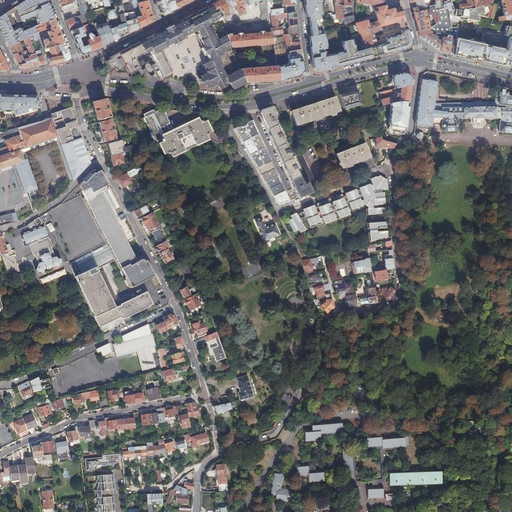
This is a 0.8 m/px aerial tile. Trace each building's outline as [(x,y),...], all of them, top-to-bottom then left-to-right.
[(46,21),(54,18),(52,13),(46,0),(24,0),(22,1),(15,6),(18,14),(20,19),(20,20),(34,14),(36,17),(35,18),(38,25),(40,24),(46,21)] [(62,6),(64,12),(79,7),(76,0),(72,1),(72,2),(62,6)] [(84,0),(76,0),(79,7),(82,15),(84,14),(89,12),(84,0)] [(128,0),(130,4),(123,6),(123,8),(124,13),(127,13),(128,17),(136,15),(135,13),(133,4),(132,0),(131,0),(128,0)] [(142,15),(136,17),(137,18),(139,28),(146,24),(151,22),(153,18),(147,0),(145,0),(138,2),(133,4),(135,13),(138,12),(137,8),(138,8),(139,8),(140,11),(141,11),(141,14),(142,15)] [(157,0),(161,13),(165,14),(174,10),(177,8),(174,3),(173,0),(157,0)] [(173,0),(174,3),(177,8),(193,0),(173,0)] [(223,0),(218,0),(213,3),(214,5),(216,12),(219,11),(221,10),(222,12),(223,15),(228,13),(227,9),(223,0)] [(227,0),(232,11),(237,10),(239,16),(246,14),(241,0),(246,0),(248,4),(260,0),(262,0),(263,2),(260,3),(262,15),(261,18),(259,17),(254,18),(254,22),(269,19),(269,13),(267,1),(266,0),(227,0)] [(266,0),(267,1),(269,13),(271,13),(271,15),(277,15),(283,14),(283,8),(271,10),(271,7),(272,7),(272,4),(273,4),(272,0),(281,0),(282,6),(288,5),(289,10),(286,11),(286,13),(287,13),(295,12),(293,0),(266,0)] [(304,0),(305,5),(305,6),(306,15),(307,15),(307,17),(309,17),(320,15),(321,15),(322,14),(321,11),(321,12),(320,8),(321,7),(319,0),(304,0)] [(343,0),(344,6),(343,6),(343,13),(343,17),(344,19),(345,22),(354,20),(353,15),(352,7),(352,6),(352,3),(350,2),(347,2),(346,0),(350,0),(350,1),(353,1),(352,0),(343,0)] [(409,0),(412,8),(416,7),(417,9),(421,9),(421,6),(424,6),(423,2),(422,0),(409,0)] [(427,0),(428,1),(429,0),(435,0),(435,1),(436,4),(429,6),(429,9),(434,7),(440,6),(438,0),(427,0)] [(465,0),(466,3),(458,4),(458,8),(468,8),(473,7),(471,0),(465,0)] [(511,0),(500,0),(503,16),(511,14),(511,0)] [(490,2),(489,6),(487,15),(486,17),(492,18),(496,3),(490,2)] [(212,3),(179,21),(180,23),(213,6),(212,3)] [(335,3),(334,3),(336,14),(343,13),(343,6),(339,5),(335,3)] [(108,24),(112,36),(113,41),(123,36),(121,32),(120,30),(123,29),(124,31),(123,31),(125,35),(129,33),(127,28),(128,27),(127,24),(126,21),(124,13),(123,8),(123,6),(122,5),(118,6),(119,9),(118,9),(122,24),(118,25),(118,24),(115,25),(116,26),(113,27),(112,24),(111,24),(111,22),(110,23),(109,19),(108,19),(107,19),(108,24)] [(186,35),(196,30),(213,61),(206,65),(209,71),(207,72),(201,76),(202,78),(200,79),(203,86),(205,85),(206,87),(209,85),(211,87),(214,86),(215,88),(219,87),(219,88),(221,87),(222,89),(226,87),(225,85),(227,84),(226,83),(229,81),(232,88),(235,87),(236,88),(246,83),(240,69),(231,47),(226,35),(230,34),(227,27),(223,15),(221,16),(219,11),(216,12),(214,5),(213,6),(180,23),(186,35)] [(378,22),(379,26),(391,23),(397,21),(398,23),(399,22),(400,27),(403,27),(406,25),(406,23),(401,6),(387,10),(386,5),(380,6),(374,8),(377,21),(378,22)] [(449,18),(450,28),(456,27),(458,17),(460,16),(466,17),(465,19),(473,20),(474,18),(474,16),(477,16),(476,14),(479,13),(487,15),(489,6),(482,5),(473,7),(468,8),(458,8),(452,9),(447,9),(449,18)] [(14,6),(5,13),(5,14),(10,25),(13,23),(12,20),(11,17),(14,15),(15,19),(16,22),(20,20),(20,19),(18,14),(15,6),(14,6)] [(413,12),(412,12),(418,30),(429,28),(425,10),(424,6),(421,6),(421,9),(417,9),(416,7),(412,8),(413,12)] [(427,15),(432,14),(435,24),(436,22),(438,20),(435,10),(434,7),(429,9),(426,10),(427,15)] [(113,9),(106,11),(108,19),(109,19),(116,18),(116,17),(118,17),(119,15),(118,15),(116,15),(115,8),(113,8),(113,9)] [(438,20),(436,22),(435,24),(429,28),(418,30),(419,35),(426,34),(434,34),(442,33),(450,34),(456,35),(457,27),(456,27),(450,28),(449,18),(447,9),(447,8),(444,9),(444,8),(440,9),(435,10),(438,20)] [(288,17),(285,17),(285,18),(286,23),(288,20),(288,19),(296,17),(295,12),(287,13),(288,16),(288,17)] [(12,31),(10,25),(5,14),(5,13),(0,16),(0,27),(0,29),(9,46),(11,45),(19,41),(22,40),(23,39),(28,37),(34,53),(35,53),(39,51),(41,51),(41,47),(38,39),(38,38),(36,35),(36,34),(32,27),(23,31),(21,32),(19,28),(12,31)] [(230,13),(223,15),(227,27),(234,24),(231,17),(230,13)] [(271,15),(272,28),(279,27),(278,19),(285,18),(285,17),(288,17),(288,16),(287,13),(286,13),(283,14),(277,15),(271,15)] [(498,21),(510,19),(510,26),(511,25),(511,14),(503,16),(497,17),(498,21)] [(320,15),(309,17),(311,36),(317,35),(323,33),(322,23),(320,15)] [(77,16),(66,20),(70,30),(83,26),(87,24),(86,21),(76,25),(74,20),(78,19),(77,16)] [(283,34),(283,35),(288,34),(297,33),(296,25),(297,25),(296,17),(288,19),(288,20),(288,23),(289,26),(287,30),(287,31),(282,32),(283,34)] [(48,42),(47,38),(43,39),(44,48),(52,46),(51,44),(53,43),(52,42),(53,41),(54,45),(58,44),(64,42),(59,31),(54,18),(46,21),(40,24),(38,25),(34,26),(37,32),(49,27),(50,29),(48,30),(47,31),(51,41),(48,42)] [(128,27),(127,28),(129,33),(139,28),(137,18),(129,20),(127,21),(128,23),(127,24),(128,27)] [(230,34),(226,35),(231,47),(273,43),(272,39),(272,35),(270,28),(269,19),(254,22),(227,27),(230,34)] [(367,20),(355,24),(359,33),(360,32),(362,37),(366,35),(372,33),(369,24),(367,20)] [(373,33),(381,30),(379,26),(378,22),(377,21),(373,23),(374,25),(372,25),(371,23),(369,24),(372,33),(366,35),(362,37),(366,49),(370,47),(371,47),(377,45),(373,33)] [(177,24),(174,26),(180,38),(184,36),(186,35),(180,23),(177,24)] [(86,36),(88,35),(89,39),(87,39),(89,44),(91,52),(99,49),(103,47),(96,30),(95,31),(91,32),(88,24),(87,24),(83,26),(86,35),(86,36)] [(96,30),(103,47),(109,43),(113,41),(112,36),(108,24),(101,26),(101,25),(96,27),(97,30),(96,30)] [(343,52),(334,54),(335,58),(336,58),(338,66),(344,65),(368,58),(390,52),(397,50),(406,48),(410,42),(409,35),(407,31),(407,30),(406,25),(403,27),(403,29),(401,30),(402,33),(385,38),(387,43),(381,44),(377,45),(371,47),(370,47),(366,49),(362,50),(362,48),(356,51),(352,39),(350,40),(349,40),(344,42),(342,42),(344,52),(343,53),(343,52)] [(453,45),(451,45),(450,52),(450,53),(454,54),(463,56),(464,56),(465,56),(468,57),(475,58),(475,57),(490,61),(491,59),(494,60),(494,62),(503,64),(503,63),(511,64),(511,63),(511,25),(510,26),(507,25),(506,32),(507,32),(507,36),(505,35),(505,36),(501,34),(499,34),(497,33),(496,34),(486,32),(485,33),(483,32),(481,43),(474,42),(474,41),(466,39),(466,40),(455,38),(455,39),(453,45)] [(70,30),(74,40),(79,53),(83,55),(91,52),(89,44),(83,46),(82,43),(80,44),(79,41),(81,40),(80,39),(80,37),(86,35),(83,26),(70,30)] [(167,30),(173,42),(176,43),(179,41),(180,38),(174,26),(167,30)] [(272,28),(270,28),(272,35),(274,34),(281,33),(281,35),(283,34),(282,32),(282,29),(282,27),(281,27),(279,27),(272,28)] [(163,32),(161,33),(167,45),(170,44),(173,42),(167,30),(163,32)] [(187,37),(195,33),(203,47),(201,48),(205,55),(207,55),(210,61),(203,64),(207,72),(209,71),(206,65),(213,61),(196,30),(186,35),(187,37)] [(161,33),(160,31),(140,41),(141,42),(144,40),(144,41),(161,33)] [(115,68),(116,68),(116,69),(125,64),(130,73),(131,73),(131,74),(134,72),(138,70),(140,74),(147,71),(149,75),(150,75),(151,75),(152,75),(153,74),(153,73),(153,72),(153,71),(152,68),(156,66),(161,76),(162,76),(162,77),(170,72),(172,72),(171,71),(172,70),(162,51),(161,51),(162,50),(161,48),(167,45),(161,33),(144,41),(144,40),(141,42),(111,57),(111,58),(110,59),(109,60),(113,68),(115,68)] [(317,35),(311,36),(309,36),(311,46),(310,46),(311,49),(313,66),(313,68),(319,71),(324,70),(328,69),(338,66),(336,58),(335,58),(334,54),(325,56),(323,49),(326,49),(326,48),(326,47),(326,46),(327,46),(325,37),(324,37),(323,33),(317,35)] [(419,36),(420,36),(440,51),(440,50),(442,36),(442,33),(434,34),(426,34),(419,35),(419,36)] [(449,38),(442,36),(440,50),(450,52),(451,45),(453,45),(455,39),(451,38),(451,35),(449,35),(449,38)] [(283,37),(287,49),(291,48),(292,50),(301,49),(300,42),(295,43),(290,43),(289,36),(283,37)] [(23,39),(28,50),(21,52),(23,57),(27,55),(34,53),(32,46),(28,37),(23,39)] [(273,43),(275,56),(285,54),(285,55),(287,54),(288,54),(287,51),(287,49),(283,37),(275,39),(272,39),(273,43)] [(11,45),(9,46),(12,53),(21,51),(23,50),(19,41),(11,45)] [(58,44),(64,61),(68,59),(70,56),(64,42),(58,44)] [(50,50),(52,57),(48,58),(49,63),(50,64),(56,63),(64,61),(58,44),(54,45),(52,46),(44,48),(45,52),(50,50)] [(285,65),(281,65),(281,66),(278,67),(280,80),(289,78),(289,79),(299,76),(304,70),(302,57),(302,56),(301,52),(301,49),(292,50),(287,51),(288,54),(287,54),(289,64),(285,65)] [(0,70),(6,70),(8,67),(0,50),(0,70)] [(12,53),(18,65),(25,63),(24,59),(23,57),(21,52),(21,51),(12,53)] [(24,59),(25,63),(18,65),(19,66),(22,68),(39,65),(46,64),(42,54),(36,56),(35,53),(34,53),(27,55),(28,58),(24,59)] [(277,66),(240,69),(246,83),(247,85),(275,83),(275,80),(280,80),(278,67),(277,66)] [(399,74),(391,75),(394,89),(401,87),(411,85),(410,83),(411,82),(412,79),(406,72),(405,73),(399,74)] [(439,80),(424,78),(416,124),(419,125),(418,127),(427,128),(431,129),(431,127),(433,127),(433,123),(436,123),(436,124),(440,124),(440,123),(443,123),(443,131),(458,131),(459,121),(458,120),(458,118),(463,118),(474,118),(486,118),(486,119),(498,119),(501,119),(501,108),(500,108),(501,96),(500,95),(501,88),(501,87),(496,86),(496,99),(496,102),(483,102),(482,101),(479,101),(476,101),(476,102),(436,103),(439,80)] [(359,99),(360,99),(356,84),(345,87),(347,92),(340,94),(345,109),(347,107),(361,104),(359,99)] [(396,97),(400,98),(399,101),(401,101),(407,101),(409,101),(411,86),(411,85),(401,87),(400,94),(396,93),(396,97)] [(511,107),(511,108),(507,108),(507,105),(511,105),(511,95),(509,96),(509,94),(508,93),(506,92),(507,89),(505,89),(504,88),(502,88),(501,88),(500,95),(501,96),(500,108),(501,108),(501,119),(502,119),(502,122),(501,122),(501,132),(511,132),(511,107)] [(3,95),(0,95),(0,111),(14,111),(15,115),(40,107),(39,104),(40,104),(40,102),(39,101),(39,99),(38,98),(37,98),(36,95),(34,96),(29,97),(29,95),(20,95),(3,95)] [(335,96),(321,101),(326,115),(340,110),(335,96)] [(390,97),(380,100),(382,106),(389,103),(391,103),(390,97)] [(103,108),(109,106),(106,98),(93,101),(97,119),(111,116),(109,107),(104,109),(103,109),(102,108),(103,108)] [(291,111),(296,125),(326,115),(321,101),(291,111)] [(397,132),(397,133),(402,134),(405,130),(407,117),(406,116),(404,116),(404,113),(406,114),(407,113),(408,107),(406,107),(407,101),(401,101),(399,101),(391,103),(389,103),(390,107),(388,125),(392,132),(397,132)] [(260,113),(267,129),(275,147),(282,162),(291,180),(297,194),(301,196),(312,192),(310,188),(308,182),(305,184),(303,181),(300,176),(296,167),(297,167),(295,164),(292,157),(289,151),(288,148),(287,148),(285,143),(282,136),(281,132),(280,133),(277,125),(274,119),(275,119),(274,117),(277,115),(273,106),(266,108),(262,110),(260,113)] [(0,225),(1,225),(8,223),(14,221),(12,213),(0,216),(0,168),(0,169),(15,164),(16,167),(25,193),(26,192),(32,212),(39,208),(36,198),(33,192),(37,191),(36,187),(26,159),(24,160),(20,150),(58,137),(73,180),(89,162),(85,150),(80,137),(81,137),(80,133),(77,124),(75,120),(70,107),(65,109),(52,114),(51,113),(51,114),(50,115),(50,116),(50,117),(50,118),(43,120),(2,132),(7,146),(0,148),(0,225)] [(158,142),(164,154),(167,152),(168,153),(170,153),(171,156),(209,139),(207,135),(209,134),(208,133),(206,133),(203,132),(205,127),(194,123),(193,126),(191,126),(191,127),(190,127),(189,126),(174,133),(163,108),(156,112),(154,109),(143,114),(145,117),(143,118),(152,137),(153,136),(155,142),(161,139),(162,140),(158,142)] [(98,122),(103,142),(116,138),(115,133),(116,133),(114,128),(109,130),(108,131),(108,128),(109,129),(114,127),(113,123),(112,123),(111,118),(98,122)] [(252,120),(243,124),(250,137),(258,134),(252,120)] [(243,124),(234,128),(242,142),(250,137),(243,124)] [(258,134),(250,137),(257,151),(265,147),(258,134)] [(73,180),(58,137),(20,150),(24,160),(26,159),(27,159),(25,152),(55,141),(69,181),(73,180)] [(250,137),(242,142),(250,155),(257,151),(250,137)] [(381,137),(376,138),(375,145),(375,146),(393,148),(395,144),(381,140),(381,137)] [(121,140),(107,143),(111,155),(123,152),(128,151),(132,150),(135,149),(134,144),(121,148),(121,146),(123,146),(121,140)] [(339,165),(340,164),(341,168),(370,157),(365,142),(336,154),(339,162),(338,162),(339,165)] [(265,147),(257,151),(264,164),(271,161),(265,147)] [(301,149),(294,152),(308,182),(310,188),(317,185),(301,149)] [(257,151),(250,155),(257,168),(264,164),(257,151)] [(122,154),(124,154),(123,152),(111,155),(113,166),(124,163),(122,154)] [(48,157),(38,159),(45,186),(56,183),(53,171),(52,172),(48,157)] [(271,161),(264,164),(257,168),(261,174),(274,168),(271,161)] [(0,169),(0,168),(0,177),(3,172),(16,167),(15,164),(0,169)] [(142,169),(140,165),(117,178),(122,188),(131,183),(131,181),(128,177),(130,176),(142,169)] [(274,168),(261,174),(265,181),(278,176),(274,168)] [(129,286),(130,288),(151,277),(154,275),(155,274),(147,259),(144,261),(143,259),(141,258),(137,261),(101,191),(104,189),(105,187),(105,186),(107,184),(106,181),(107,181),(102,172),(102,173),(100,170),(97,171),(97,170),(94,169),(92,170),(78,185),(81,190),(102,232),(126,277),(124,277),(125,279),(125,280),(127,286),(129,286)] [(346,193),(352,211),(353,211),(364,207),(363,205),(365,204),(369,206),(369,208),(366,209),(367,215),(386,213),(386,207),(373,208),(373,205),(386,204),(385,192),(383,192),(383,190),(389,190),(388,183),(387,180),(388,179),(386,179),(384,178),(382,177),(383,176),(381,175),(380,176),(377,177),(371,179),(374,185),(371,185),(371,184),(360,188),(364,199),(361,200),(357,189),(346,193)] [(278,176),(265,181),(269,188),(281,183),(278,176)] [(281,183),(269,188),(273,195),(284,190),(281,183)] [(277,202),(281,203),(286,201),(288,198),(284,190),(273,195),(277,202)] [(70,194),(61,203),(50,210),(52,213),(63,206),(72,196),(70,194)] [(148,201),(146,202),(147,204),(157,199),(155,195),(147,200),(148,201)] [(344,198),(333,202),(339,218),(350,213),(344,198)] [(319,208),(325,224),(336,219),(330,204),(319,208)] [(146,205),(134,211),(137,217),(148,211),(146,207),(147,206),(146,205)] [(311,228),(322,224),(315,205),(304,209),(311,228)] [(159,224),(153,212),(141,217),(145,224),(148,230),(150,233),(152,232),(156,241),(164,237),(160,230),(161,229),(159,224)] [(301,232),(306,229),(296,213),(291,216),(293,219),(288,222),(294,233),(299,230),(301,232)] [(37,226),(42,223),(38,217),(33,220),(37,226)] [(258,230),(263,241),(279,233),(274,223),(265,227),(261,217),(254,220),(258,230)] [(43,225),(36,227),(33,221),(27,224),(27,225),(19,228),(20,229),(18,229),(19,231),(18,231),(25,246),(29,244),(33,255),(34,254),(38,263),(35,270),(37,270),(37,271),(37,273),(39,274),(41,273),(41,272),(42,273),(45,267),(48,268),(51,267),(52,264),(58,266),(59,265),(60,265),(62,264),(62,262),(61,260),(61,259),(55,257),(51,247),(53,247),(49,236),(48,236),(43,225)] [(369,241),(388,237),(388,231),(378,231),(378,229),(388,228),(387,222),(368,223),(368,229),(369,229),(370,232),(369,232),(369,241)] [(0,233),(0,253),(1,255),(1,257),(9,275),(20,271),(13,254),(9,244),(5,245),(0,233)] [(170,246),(166,239),(155,246),(159,253),(168,248),(168,247),(169,247),(170,246)] [(168,249),(170,248),(169,247),(168,247),(168,248),(159,253),(165,263),(173,258),(168,249)] [(384,255),(384,262),(385,270),(394,268),(392,254),(389,254),(384,255)] [(353,274),(363,272),(364,274),(371,272),(369,256),(364,257),(364,260),(351,262),(353,274)] [(300,261),(304,271),(312,270),(310,264),(313,263),(314,264),(318,263),(317,257),(309,259),(301,260),(300,261)] [(76,262),(70,265),(99,326),(120,316),(121,318),(123,317),(123,318),(131,314),(131,313),(152,303),(146,291),(120,303),(121,304),(115,307),(96,266),(81,273),(76,262)] [(177,267),(183,277),(182,278),(191,274),(185,263),(177,267)] [(41,284),(66,274),(64,269),(39,279),(41,284)] [(375,280),(387,278),(385,270),(374,272),(375,280)] [(309,277),(306,278),(308,283),(320,279),(319,276),(322,275),(321,273),(309,277)] [(193,278),(191,274),(182,278),(180,283),(185,285),(187,281),(190,281),(190,280),(193,278)] [(344,284),(345,288),(335,291),(336,295),(352,292),(352,291),(350,283),(344,284)] [(313,290),(316,292),(317,296),(331,293),(329,284),(313,288),(313,290)] [(194,287),(188,290),(187,286),(179,290),(183,298),(195,292),(195,291),(194,287)] [(367,296),(355,298),(356,305),(364,304),(376,302),(374,290),(374,288),(371,288),(371,287),(371,286),(370,286),(369,286),(368,286),(368,287),(368,288),(369,288),(367,289),(368,290),(369,297),(367,298),(367,296)] [(384,295),(383,296),(388,300),(396,291),(391,287),(389,289),(382,290),(383,293),(384,295)] [(353,294),(346,296),(348,306),(356,305),(355,298),(355,291),(353,291),(353,294)] [(195,294),(181,301),(182,305),(186,303),(190,310),(200,305),(196,298),(201,296),(198,292),(195,294)] [(322,307),(319,310),(316,311),(317,314),(322,313),(324,315),(331,309),(333,309),(334,307),(332,299),(327,300),(321,306),(322,307)] [(171,314),(163,318),(164,321),(168,328),(177,324),(174,315),(171,314)] [(156,325),(159,333),(168,329),(168,328),(164,321),(156,325)] [(205,331),(206,331),(204,323),(202,323),(202,322),(200,323),(199,321),(197,322),(198,322),(192,324),(193,328),(195,333),(196,337),(204,335),(204,334),(206,334),(205,331)] [(151,334),(148,325),(131,333),(123,336),(125,341),(112,344),(116,357),(137,351),(142,370),(155,367),(152,354),(157,352),(155,346),(152,334),(151,334)] [(216,331),(199,339),(193,342),(197,355),(200,353),(199,349),(201,348),(200,345),(215,338),(217,346),(211,348),(216,361),(225,358),(216,331)] [(174,340),(175,343),(177,348),(184,346),(181,337),(174,340)] [(106,359),(113,357),(109,343),(96,349),(97,351),(97,352),(101,351),(102,356),(105,355),(106,359)] [(164,348),(157,350),(159,359),(160,359),(165,357),(167,356),(164,348)] [(182,354),(181,355),(180,352),(179,352),(178,352),(168,356),(169,359),(172,358),(173,363),(183,360),(182,354)] [(163,368),(168,366),(165,357),(160,359),(163,368)] [(164,381),(175,379),(174,373),(173,372),(173,368),(163,371),(161,371),(159,372),(160,373),(162,373),(164,381)] [(37,376),(29,380),(32,391),(50,387),(48,378),(38,380),(37,376)] [(240,401),(253,397),(248,376),(237,379),(240,393),(238,394),(240,401)] [(23,397),(24,400),(32,396),(28,381),(18,386),(23,397)] [(107,391),(109,398),(99,400),(101,409),(111,407),(110,402),(114,401),(114,399),(118,399),(116,387),(111,388),(112,391),(107,391)] [(159,387),(147,389),(149,400),(156,399),(161,398),(159,387)] [(95,391),(89,392),(90,397),(90,401),(99,399),(98,393),(95,393),(95,391)] [(84,401),(84,398),(90,397),(89,392),(82,393),(78,394),(73,395),(74,403),(84,401)] [(143,393),(134,394),(135,403),(141,401),(144,401),(143,393)] [(134,394),(125,396),(126,404),(127,404),(135,403),(134,394)] [(229,395),(221,397),(223,404),(231,402),(229,395)] [(281,400),(286,403),(290,398),(285,395),(281,400)] [(67,397),(62,399),(56,400),(52,401),(49,402),(52,410),(69,405),(67,397)] [(223,404),(214,406),(216,414),(232,409),(231,407),(236,404),(235,401),(231,402),(223,404)] [(51,413),(49,407),(51,406),(49,402),(45,403),(46,406),(38,408),(40,416),(51,413)] [(189,404),(186,404),(188,414),(188,417),(198,415),(196,404),(192,403),(189,404)] [(165,408),(162,408),(164,418),(174,416),(174,413),(172,406),(165,408)] [(81,407),(73,408),(76,415),(83,412),(81,407)] [(156,413),(150,414),(152,424),(158,423),(156,413)] [(32,414),(22,418),(29,435),(36,432),(31,422),(34,420),(32,414)] [(141,416),(142,425),(152,424),(150,414),(141,416)] [(181,420),(183,429),(191,427),(188,417),(188,414),(180,416),(181,420)] [(18,433),(20,432),(22,438),(29,435),(22,418),(13,422),(18,433)] [(134,418),(123,419),(125,429),(135,428),(134,421),(134,418)] [(123,419),(116,420),(117,429),(125,429),(123,419)] [(107,421),(108,430),(117,429),(116,420),(107,421)] [(302,428),(302,441),(318,440),(317,432),(340,431),(340,420),(309,421),(309,428),(302,428)] [(99,431),(99,436),(106,435),(105,423),(104,421),(98,422),(98,426),(96,426),(97,431),(99,431)] [(77,440),(76,434),(78,434),(77,426),(74,428),(75,431),(67,433),(68,441),(77,440)] [(85,436),(86,442),(91,442),(90,428),(90,427),(79,428),(80,437),(85,436)] [(184,435),(185,436),(187,442),(192,441),(193,447),(199,446),(199,445),(209,442),(206,433),(196,435),(197,436),(192,437),(191,433),(184,435)] [(379,436),(379,434),(364,435),(364,448),(379,448),(379,450),(402,450),(402,436),(379,436)] [(64,438),(54,439),(56,450),(65,448),(64,438)] [(183,440),(175,442),(177,449),(185,447),(183,440)] [(40,443),(41,445),(42,453),(55,451),(53,441),(40,443)] [(173,442),(165,444),(166,452),(174,450),(173,442)] [(165,444),(154,446),(156,454),(158,459),(167,457),(166,452),(165,444)] [(41,445),(31,447),(33,458),(38,457),(38,462),(52,460),(51,455),(42,456),(42,453),(41,445)] [(154,446),(147,447),(147,455),(156,454),(154,446)] [(353,481),(351,447),(339,448),(340,482),(353,481)] [(118,452),(102,453),(102,457),(85,459),(86,470),(87,471),(91,471),(91,470),(95,469),(97,467),(97,465),(102,465),(103,466),(106,465),(107,465),(109,465),(113,465),(114,464),(116,464),(116,460),(119,460),(118,452)] [(4,473),(4,475),(3,475),(4,483),(9,483),(11,481),(9,468),(8,457),(1,461),(2,463),(3,463),(4,473)] [(24,459),(25,466),(26,476),(27,476),(26,473),(34,472),(34,474),(35,474),(33,458),(24,459)] [(13,467),(9,468),(11,481),(19,480),(17,467),(17,462),(13,462),(13,467)] [(223,464),(216,465),(218,485),(219,493),(227,493),(223,464)] [(25,466),(17,467),(19,480),(19,481),(27,480),(26,476),(25,466)] [(319,475),(305,475),(304,468),(293,469),(293,481),(304,481),(304,487),(319,487),(319,475)] [(115,511),(114,507),(112,507),(112,506),(114,506),(114,500),(111,500),(111,498),(114,498),(113,493),(111,493),(111,491),(113,491),(113,489),(115,489),(115,487),(112,487),(112,486),(115,485),(114,480),(112,480),(112,478),(114,478),(113,471),(104,472),(104,475),(91,476),(91,477),(97,476),(98,479),(96,481),(96,483),(98,483),(98,484),(98,483),(98,486),(96,488),(97,490),(95,491),(95,493),(97,494),(97,497),(97,498),(95,498),(95,500),(97,502),(98,504),(97,504),(97,505),(96,505),(96,507),(98,509),(98,511),(97,511),(100,511),(102,511),(101,511),(115,511)] [(276,484),(277,484),(278,474),(267,473),(266,482),(267,482),(266,494),(271,494),(270,501),(287,503),(289,491),(275,489),(276,484)] [(436,474),(384,476),(384,488),(437,486),(436,474)] [(187,475),(183,478),(179,482),(182,484),(184,482),(186,483),(186,481),(187,475)] [(182,484),(179,482),(174,490),(177,491),(183,493),(185,488),(184,488),(184,482),(182,484)] [(184,482),(184,488),(185,488),(193,491),(194,484),(186,483),(184,482)] [(362,497),(377,496),(376,484),(362,485),(362,497)] [(46,491),(41,492),(43,510),(44,509),(44,510),(46,511),(51,510),(52,509),(52,508),(53,508),(51,491),(50,491),(50,489),(46,490),(46,491)] [(176,503),(187,504),(188,495),(188,494),(181,493),(180,495),(177,494),(176,503)] [(162,494),(151,494),(152,504),(162,504),(162,494)]
